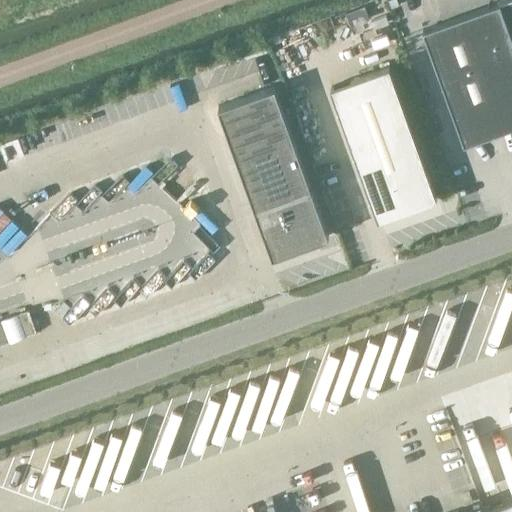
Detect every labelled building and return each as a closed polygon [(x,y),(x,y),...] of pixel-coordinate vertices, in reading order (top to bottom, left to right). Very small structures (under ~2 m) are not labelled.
[(511,0),(506,0),(422,30),(464,144),(511,126),(511,0)] [(356,8),(347,12),(351,24),(360,21),(356,8)] [(361,171),(378,218),(436,197),(436,196),(419,151),(389,66),(331,86),(361,171)] [(273,256),(327,235),(275,84),(220,105),(273,256)] [(0,319),(0,344),(36,332),(28,309),(0,319)] [(451,486),(418,498),(423,511),(448,511),(459,508),(451,486)] [(457,511),(458,511),(455,511),(511,511),(511,498),(473,511),(457,511)]
